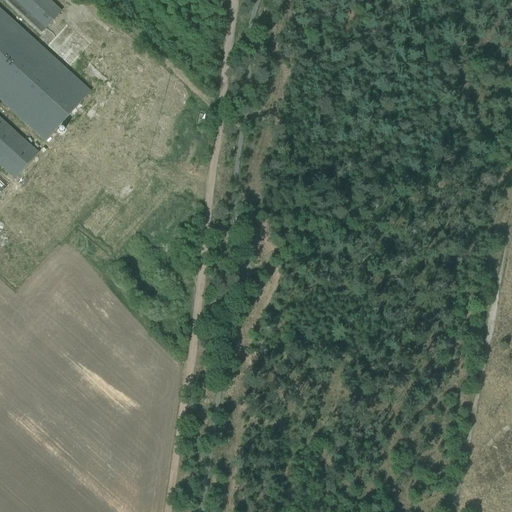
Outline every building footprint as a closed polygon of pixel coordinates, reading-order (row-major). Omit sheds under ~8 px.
[(61,11),(50,1),(49,0),(9,0),(10,0),(8,2),(41,32),(43,30),(54,19),(61,11)] [(0,165),(15,178),(39,152),(0,117),(0,100),(45,142),(91,91),(0,8),(0,165)] [(148,92),(164,74),(125,38),(109,56),(138,83),(148,92)] [(81,153),(88,154),(92,139),(84,138),(81,153)] [(135,188),(139,184),(122,168),(118,172),(135,188)]
